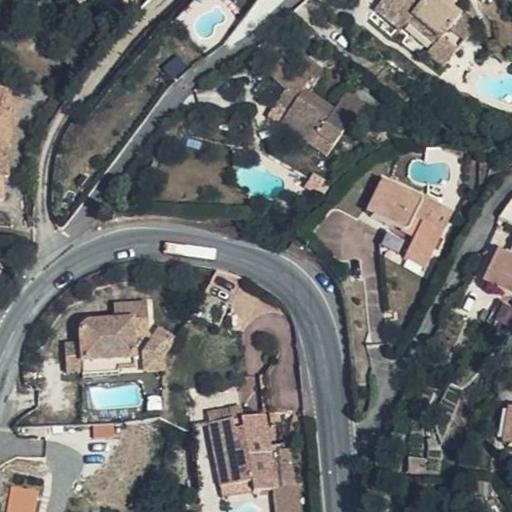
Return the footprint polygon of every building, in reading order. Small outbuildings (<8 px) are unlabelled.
[(457,0),(427,0),(422,7),(414,0),(384,0),(374,13),(399,34),(404,30),(407,26),(434,47),(430,51),(426,56),(443,70),(477,28),(452,8),(457,0)] [(407,26),(404,30),(430,51),(434,47),(407,26)] [(285,91),(276,104),(288,112),(283,120),(280,125),(326,155),(353,117),(363,125),(372,111),(346,91),(334,110),(303,92),(308,84),(314,87),(323,72),(304,56),(285,66),(281,62),(268,73),(285,91)] [(11,145),(26,99),(0,90),(0,201),(5,201),(4,178),(9,179),(8,147),(11,145)] [(288,112),(276,104),(271,113),(283,120),(288,112)] [(373,133),(363,125),(359,130),(369,138),(373,133)] [(448,211),(386,181),(369,214),(370,215),(383,221),(396,227),(401,227),(406,224),(415,230),(403,254),(423,263),(448,211)] [(462,196),(453,214),(464,220),(469,210),(462,196)] [(511,263),(501,259),(486,294),(511,304),(511,263)] [(111,309),(112,324),(131,322),(133,338),(147,336),(145,305),(111,309)] [(133,338),(131,322),(112,324),(88,326),(86,326),(85,328),(83,329),(82,330),(82,331),(81,333),(80,333),(80,335),(79,336),(79,337),(79,338),(79,340),(78,342),(79,349),(64,350),(66,376),(83,374),(82,365),(119,361),(119,371),(136,370),(133,338)] [(119,361),(82,365),(83,374),(83,377),(120,374),(119,371),(119,361)] [(150,397),(150,414),(164,415),(164,398),(150,397)] [(270,456),(268,439),(264,412),(244,414),(245,421),(238,422),(237,415),(234,400),(213,403),(216,434),(223,482),(249,478),(251,487),(275,484),(270,456)] [(245,421),(244,414),(237,415),(238,422),(245,421)] [(223,482),(216,434),(212,434),(219,491),(251,487),(249,478),(223,482)] [(276,437),(268,439),(270,456),(279,455),(276,437)] [(14,482),(8,511),(13,511),(36,511),(42,488),(14,482)] [(302,511),(300,487),(278,488),(279,511),(302,511)]
